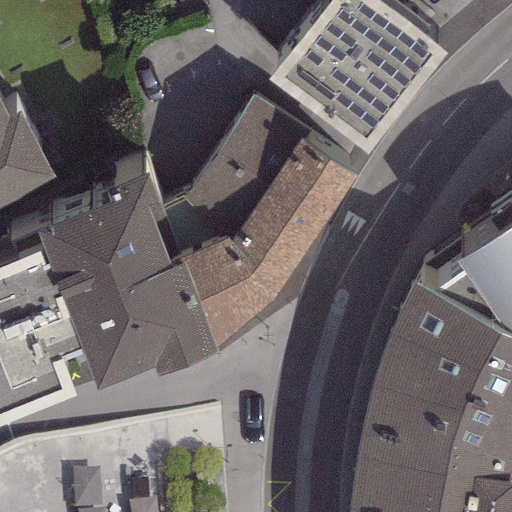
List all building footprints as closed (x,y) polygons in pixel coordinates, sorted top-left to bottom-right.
[(443,55),(370,0),(329,0),(267,81),(366,156),(443,55)] [(308,131),(252,96),(182,196),(158,207),(177,255),(214,348),(271,303),(355,179),(301,142),(308,131)] [(0,206),(53,177),(17,112),(7,118),(0,104),(0,206)] [(151,368),(156,378),(217,354),(214,348),(177,255),(158,207),(145,175),(105,191),(110,203),(10,243),(18,262),(0,269),(0,426),(74,398),(70,389),(90,381),(94,390),(151,368)] [(511,219),(455,263),(461,273),(432,294),(511,334),(511,219)] [(511,511),(511,334),(432,294),(411,282),(388,323),(375,368),(360,423),(351,473),(346,505),(345,511),(511,511)]
